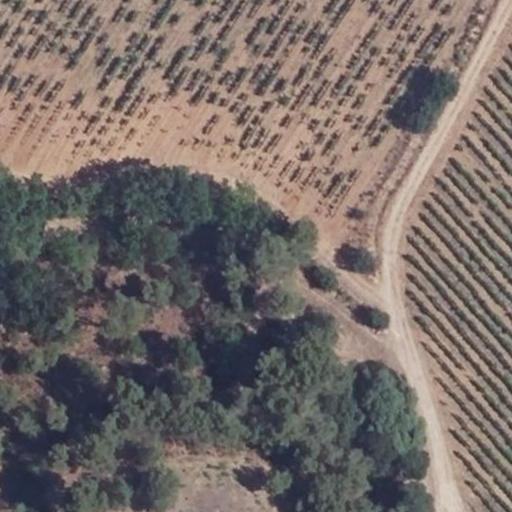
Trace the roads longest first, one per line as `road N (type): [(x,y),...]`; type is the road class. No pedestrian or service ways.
road 1 (track): [(0,218),(199,231),(346,308),(420,390),(443,511)]
road 2 (track): [(420,390),(394,319),(388,258),(398,207),(511,0)]
